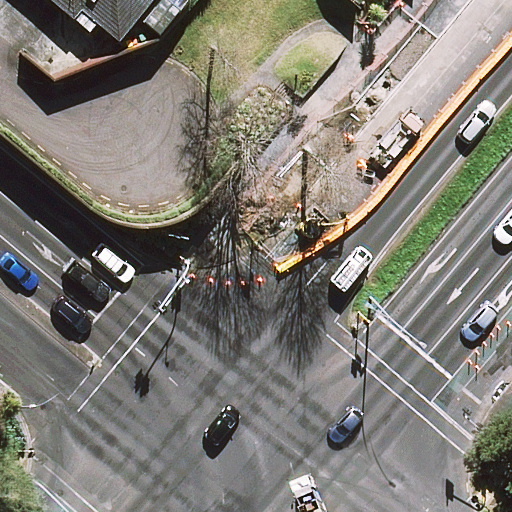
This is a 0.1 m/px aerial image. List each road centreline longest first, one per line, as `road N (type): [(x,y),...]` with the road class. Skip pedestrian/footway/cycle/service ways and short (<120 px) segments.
road 1 (secondary): [(220,385),(511,30)]
road 2 (secondary): [(511,247),(334,466)]
road 3 (trunk): [(0,213),(220,385)]
road 4 (trunk): [(158,462),(0,336)]
road 5 (primary): [(220,385),(334,466)]
